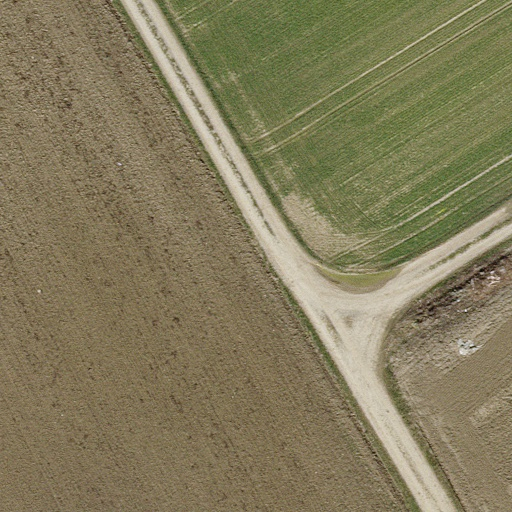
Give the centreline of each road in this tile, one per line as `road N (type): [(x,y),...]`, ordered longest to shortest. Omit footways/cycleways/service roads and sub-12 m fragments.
road 1 (track): [(336,329),(140,0)]
road 2 (track): [(441,511),(336,329)]
road 3 (track): [(511,220),(336,329)]
